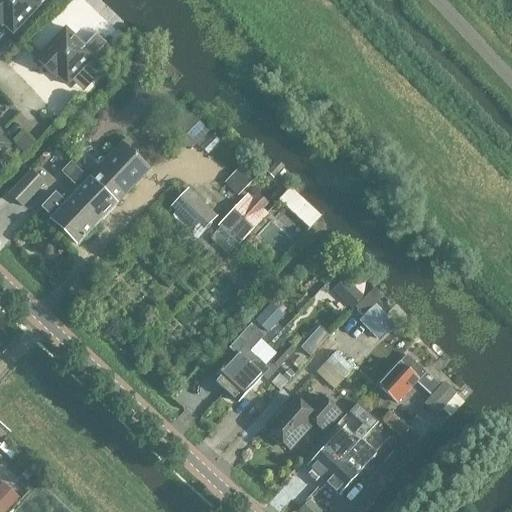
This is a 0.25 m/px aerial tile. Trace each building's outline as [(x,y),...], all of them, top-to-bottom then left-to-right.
[(13,34),(44,0),(0,0),(0,26),(1,28),(3,25),(13,34)] [(67,85),(106,44),(96,34),(85,46),(65,27),(35,60),(55,79),(57,76),(67,85)] [(73,79),(84,90),(105,68),(94,57),(73,79)] [(188,148),(206,129),(191,114),(173,133),(188,148)] [(0,156),(10,145),(1,136),(3,134),(0,131),(0,156)] [(134,144),(128,138),(123,144),(129,150),(134,144)] [(129,150),(123,144),(123,143),(103,164),(131,190),(150,170),(129,150)] [(89,179),(72,162),(61,172),(79,189),(89,179)] [(131,190),(103,164),(89,179),(117,205),(131,190)] [(253,180),(238,165),(222,180),(238,196),(253,180)] [(22,207),(44,184),(30,171),(9,194),(22,207)] [(117,205),(89,179),(79,189),(72,196),(100,223),(117,205)] [(220,212),(192,186),(172,208),(195,229),(199,224),(205,229),(220,212)] [(268,203),(254,189),(247,197),(267,216),(269,214),(263,209),(268,203)] [(100,223),(72,196),(66,203),(56,193),(42,208),(52,217),(51,219),(78,245),(100,223)] [(267,216),(247,197),(233,210),(237,214),(253,230),(267,216)] [(253,230),(237,214),(221,230),(238,246),(253,230)] [(238,246),(221,230),(219,228),(211,235),(230,254),(238,246)] [(354,306),(360,298),(338,283),(332,292),(354,306)] [(273,302),(257,318),(269,330),(285,314),(273,302)] [(278,368),(270,361),(265,366),(250,352),(264,337),(251,325),(229,349),(236,355),(237,353),(244,359),(247,356),(258,367),(260,365),(267,372),(263,376),(267,381),(278,368)] [(278,368),(295,351),(286,343),(270,361),(278,368)] [(336,371),(336,372),(344,378),(354,364),(336,351),(326,365),(336,371)] [(226,391),(250,365),(244,359),(237,353),(236,355),(213,379),(226,391)] [(238,403),(263,376),(267,372),(260,365),(258,367),(247,356),(244,359),(250,365),(226,391),(238,403)] [(397,403),(417,381),(433,395),(425,404),(436,415),(441,410),(454,396),(456,394),(444,383),(441,387),(407,356),(378,387),(397,403)] [(448,417),(462,403),(454,396),(441,410),(448,417)] [(289,449),(312,422),(323,432),(340,414),(321,397),(311,408),(305,408),(294,398),(266,428),(272,434),(271,438),(279,445),(283,444),(289,449)] [(370,415),(358,404),(349,414),(362,425),(370,415)] [(339,496),(376,456),(371,450),(383,437),(373,428),(361,441),(324,481),(339,496)] [(324,481),(361,441),(354,435),(340,449),(332,441),(308,467),(324,481)] [(0,506),(5,511),(6,511),(22,496),(4,479),(0,483),(0,506)]
